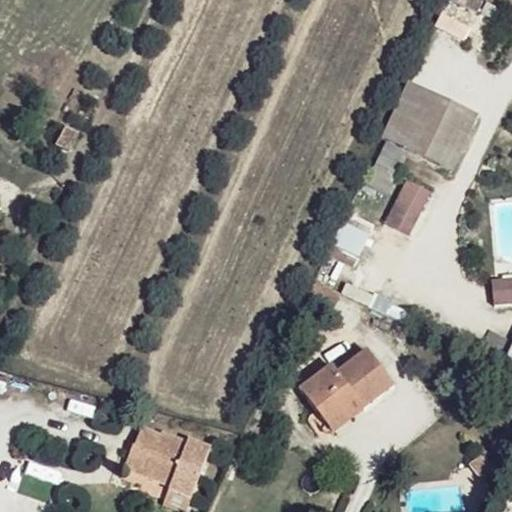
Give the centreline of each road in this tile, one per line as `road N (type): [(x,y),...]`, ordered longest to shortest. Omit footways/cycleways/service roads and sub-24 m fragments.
road 1 (unknown): [(511,127),(479,185),(477,248),(511,317)]
road 2 (unknown): [(398,413),(354,455),(329,511)]
